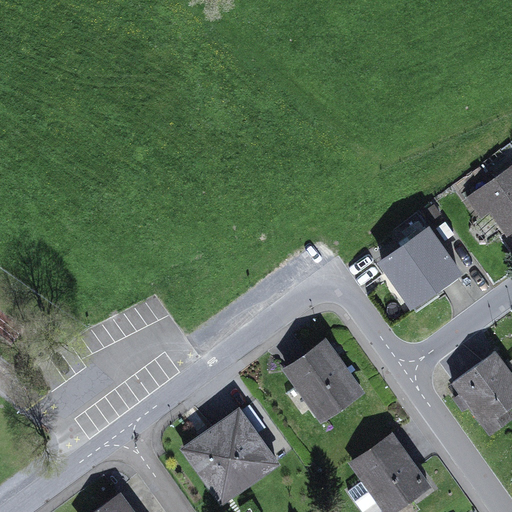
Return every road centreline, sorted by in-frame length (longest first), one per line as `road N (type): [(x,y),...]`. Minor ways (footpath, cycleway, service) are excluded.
road 1 (residential): [(404,371),(351,299),(324,288),(122,431)]
road 2 (residential): [(504,511),(404,371)]
road 3 (residential): [(122,431),(13,511)]
road 4 (residential): [(511,291),(404,371)]
